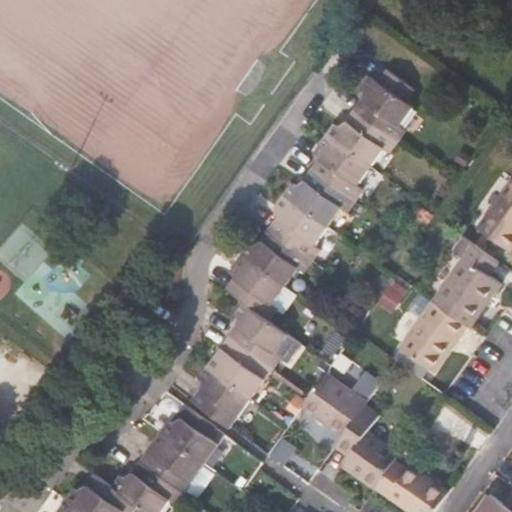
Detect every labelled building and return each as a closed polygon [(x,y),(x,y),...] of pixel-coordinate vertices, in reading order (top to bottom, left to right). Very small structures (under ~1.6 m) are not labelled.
[(368,93),(355,110),(397,141),(405,129),(400,125),(413,107),(403,100),(413,88),(386,69),(377,81),(370,76),(361,88),(368,93)] [(389,151),(397,141),(355,110),(342,128),(336,124),(328,136),(371,167),(384,149),(389,151)] [(313,170),(355,201),(363,189),(358,185),(371,167),(328,136),(319,147),(325,152),(313,170)] [(285,195),(328,226),(341,208),(347,211),(355,201),(313,170),(300,187),(294,183),(285,195)] [(509,251),(511,246),(511,179),(477,230),(509,251)] [(269,230),(312,260),(320,250),(315,245),(328,226),(285,195),(277,207),(282,212),(269,230)] [(243,256),(285,286),(298,268),(303,271),(312,260),(269,230),(257,247),(251,243),(243,256)] [(453,251),(463,260),(475,244),(463,235),(453,251)] [(463,260),(434,301),(465,323),(471,327),(503,283),(491,275),(499,261),(475,244),(463,260)] [(245,302),(270,320),(277,309),(272,304),(285,286),(243,256),(234,267),(239,272),(227,289),(245,302)] [(379,304),(393,313),(407,291),(393,282),(379,304)] [(396,346),(426,367),(442,346),(446,349),(465,323),(434,301),(430,298),(396,346)] [(230,338),(273,368),(281,357),(275,353),(289,333),(270,320),(245,302),(237,315),(243,320),(230,338)] [(252,398),(273,368),(230,338),(209,367),(252,398)] [(431,370),(446,349),(442,346),(426,367),(431,370)] [(238,417),(252,398),(209,367),(200,379),(206,383),(194,401),(219,420),(221,418),(227,410),(238,417)] [(367,404),(325,375),(311,395),(302,409),(343,437),(364,407),(367,404)] [(208,437),(214,427),(215,426),(190,407),(177,425),(170,421),(162,433),(205,463),(218,444),(208,437)] [(377,416),(364,407),(343,437),(339,442),(352,452),(349,457),(345,462),(377,485),(395,460),(399,454),(368,432),(377,416)] [(231,426),(238,417),(227,410),(221,418),(231,426)] [(184,493),(205,463),(162,433),(141,463),(184,493)] [(336,447),(349,457),(352,452),(339,442),(336,447)] [(412,511),(435,511),(449,493),(410,465),(407,469),(395,460),(377,485),(376,486),(412,511)] [(377,485),(345,462),(342,466),(374,489),(376,486),(377,485)] [(122,476),(113,487),(137,505),(147,511),(161,511),(169,501),(176,505),(184,493),(141,463),(128,480),(122,476)] [(207,470),(187,491),(196,499),(215,478),(207,470)] [(68,500),(84,511),(131,511),(137,505),(113,487),(95,475),(82,492),(76,488),(68,500)] [(511,511),(511,497),(506,505),(491,495),(479,511),(511,511)] [(84,511),(68,500),(59,511),(60,511),(84,511)]
